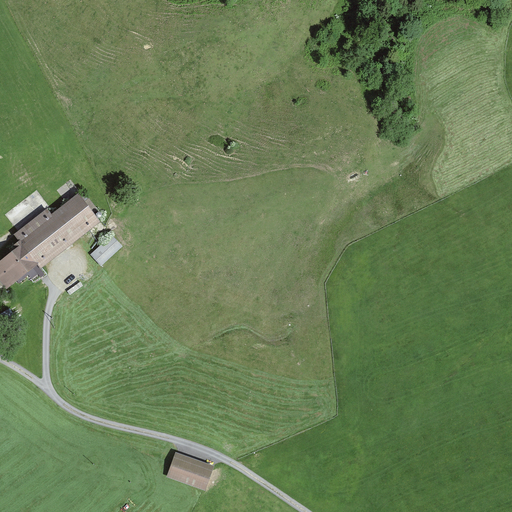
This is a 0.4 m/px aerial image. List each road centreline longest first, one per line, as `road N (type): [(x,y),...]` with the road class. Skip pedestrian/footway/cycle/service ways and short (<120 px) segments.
road 1 (track): [(0,358),(71,410),(202,449),(305,511)]
road 2 (track): [(48,391),(49,308),(71,254)]
